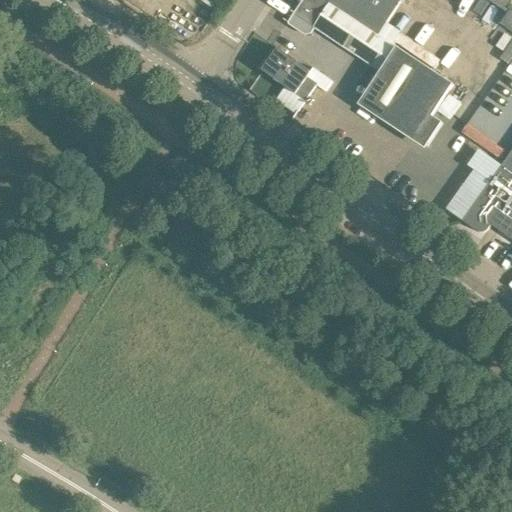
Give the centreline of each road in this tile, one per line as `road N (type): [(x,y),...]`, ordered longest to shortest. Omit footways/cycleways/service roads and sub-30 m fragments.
road 1 (secondary): [(511,320),(194,88)]
road 2 (secondary): [(194,88),(55,0)]
road 3 (unclassified): [(0,443),(111,511)]
